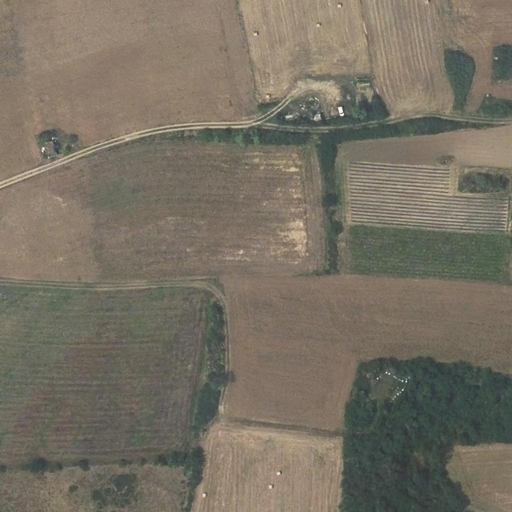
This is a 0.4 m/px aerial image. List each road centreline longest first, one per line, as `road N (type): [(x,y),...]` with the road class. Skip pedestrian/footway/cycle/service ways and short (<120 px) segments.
road 1 (track): [(0,280),(210,285),(225,314),(222,411),(348,436),(371,428)]
road 2 (track): [(76,154),(178,126),(289,128),(421,112),(511,117)]
road 3 (track): [(90,285),(84,163),(76,154)]
